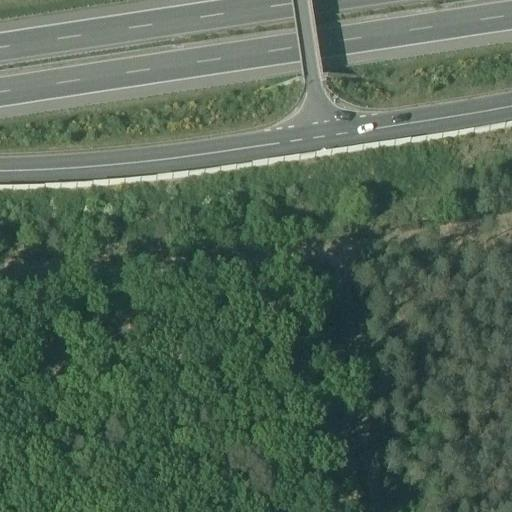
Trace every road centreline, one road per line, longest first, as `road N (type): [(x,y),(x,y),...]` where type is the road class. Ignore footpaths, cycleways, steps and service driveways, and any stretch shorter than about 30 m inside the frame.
road 1 (motorway): [(0,94),(511,17)]
road 2 (motorway): [(330,0),(0,49)]
road 3 (tertiary): [(0,178),(321,148)]
road 4 (tertiary): [(321,148),(511,117)]
road 5 (unclassified): [(298,0),(321,148)]
